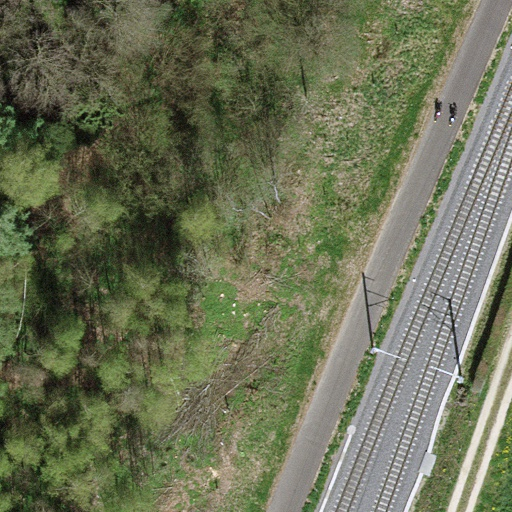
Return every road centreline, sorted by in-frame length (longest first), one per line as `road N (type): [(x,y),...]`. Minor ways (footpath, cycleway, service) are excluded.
road 1 (track): [(491,0),(285,511)]
road 2 (track): [(452,511),(511,340)]
